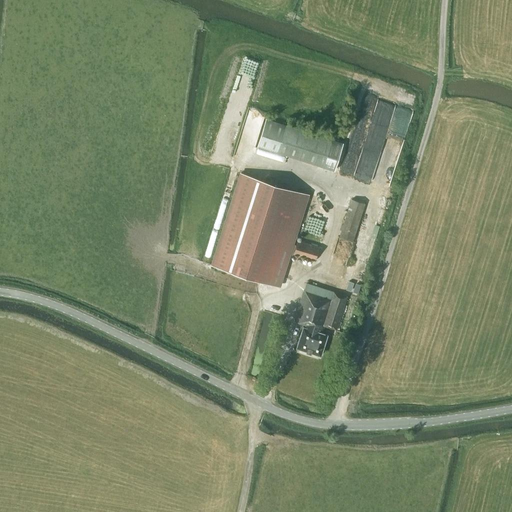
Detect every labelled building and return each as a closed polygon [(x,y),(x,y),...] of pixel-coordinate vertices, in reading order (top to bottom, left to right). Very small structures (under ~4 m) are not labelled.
[(257,146),(334,170),(343,143),(266,118),(257,146)] [(240,172),(211,264),(281,286),(310,194),(240,172)] [(340,237),(353,241),(365,203),(351,199),(340,231),(341,232),(340,237)] [(319,246),(298,240),(293,254),(315,261),(319,246)] [(336,329),(347,295),(306,283),(294,321),(306,324),(305,327),(303,326),(296,347),(321,355),(327,334),(322,332),(324,326),(336,329)]
